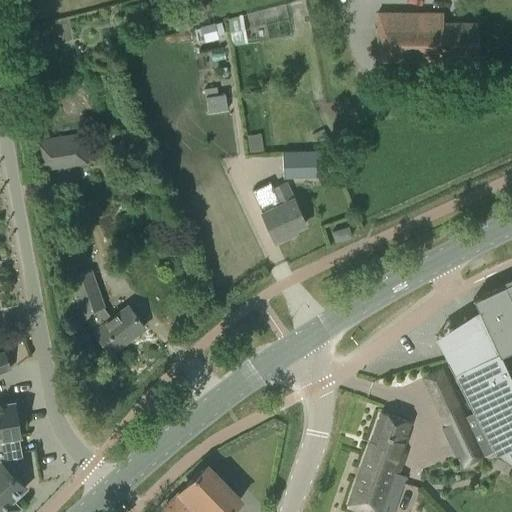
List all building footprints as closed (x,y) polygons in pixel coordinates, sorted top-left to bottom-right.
[(477,23),(457,23),(444,23),(443,13),(378,12),(378,60),(477,60),(477,23)] [(186,20),(174,23),(176,32),(189,29),(186,20)] [(213,23),(199,27),(203,42),(217,38),(213,23)] [(224,92),(204,96),(207,112),(227,109),(224,92)] [(204,113),(207,147),(239,144),(236,111),(204,113)] [(322,130),(312,134),(317,147),(328,142),(322,130)] [(36,141),(40,169),(87,161),(83,134),(36,141)] [(319,151),(281,152),(282,177),(320,176),(319,151)] [(228,166),(243,212),(262,206),(247,160),(228,166)] [(263,216),(275,241),(295,232),(294,229),(304,224),(285,184),(272,190),(281,208),(263,216)] [(351,236),(348,226),(332,231),(335,241),(351,236)] [(82,313),(93,331),(109,353),(143,327),(131,311),(127,306),(106,323),(96,310),(103,308),(89,272),(70,279),(82,313)] [(511,280),(472,299),(497,351),(452,372),(473,413),(493,450),(493,451),(511,462),(511,280)] [(0,353),(0,372),(10,369),(3,352),(0,353)] [(434,401),(440,414),(458,406),(452,393),(434,401)] [(13,405),(0,406),(0,511),(15,511),(17,510),(10,503),(23,490),(25,476),(13,405)] [(346,506),(363,511),(389,511),(404,476),(397,473),(404,453),(400,451),(410,422),(380,411),(346,506)] [(476,444),(458,452),(464,466),(482,458),(481,456),(493,450),(473,413),(463,417),(476,444)] [(199,511),(204,508),(207,511),(226,511),(239,500),(205,465),(183,487),(162,508),(166,511),(186,511),(192,506),(197,511),(199,511)]
